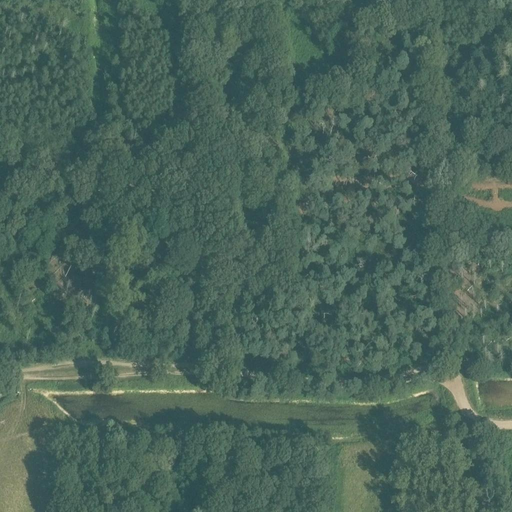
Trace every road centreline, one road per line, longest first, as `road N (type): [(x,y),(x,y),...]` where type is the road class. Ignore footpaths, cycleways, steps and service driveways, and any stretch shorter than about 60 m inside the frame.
road 1 (track): [(511,423),(479,422),(441,362),(371,379),(189,365),(0,377)]
road 2 (track): [(0,184),(511,175)]
